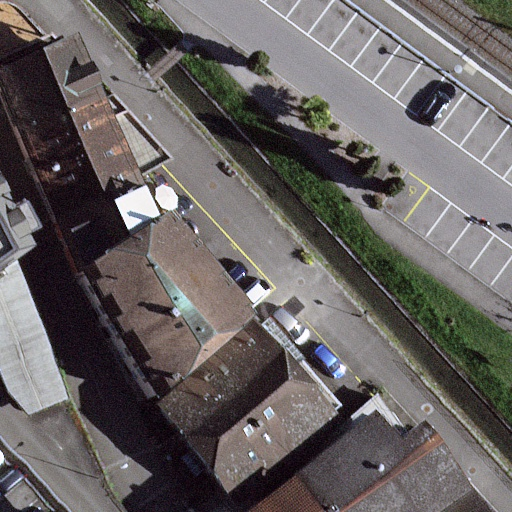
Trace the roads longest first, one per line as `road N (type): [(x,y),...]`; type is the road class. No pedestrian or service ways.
road 1 (residential): [(46,0),(511,503)]
road 2 (residential): [(0,151),(127,459),(158,511)]
road 3 (residential): [(0,408),(100,511)]
